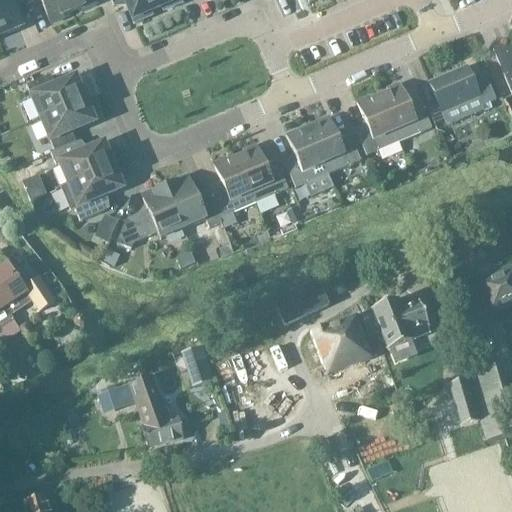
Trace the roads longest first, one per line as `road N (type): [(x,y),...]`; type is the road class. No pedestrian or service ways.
road 1 (unclassified): [(311,426),(0,490)]
road 2 (residential): [(287,95),(164,148),(142,141),(116,78)]
road 3 (residential): [(272,51),(257,26),(239,25),(116,78)]
road 4 (residential): [(287,95),(432,34)]
road 5 (residential): [(0,75),(92,41),(116,78)]
road 6 (residential): [(390,0),(272,51)]
